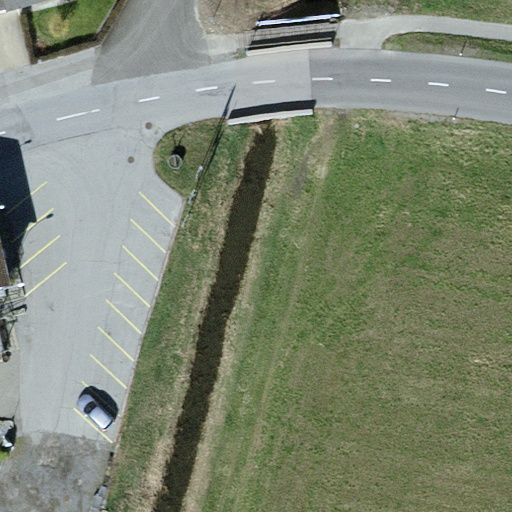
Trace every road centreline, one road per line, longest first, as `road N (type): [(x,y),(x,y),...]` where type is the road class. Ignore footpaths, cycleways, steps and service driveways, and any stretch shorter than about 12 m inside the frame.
road 1 (unclassified): [(511,93),(315,82),(214,87),(130,107)]
road 2 (unclassified): [(130,107),(0,132)]
